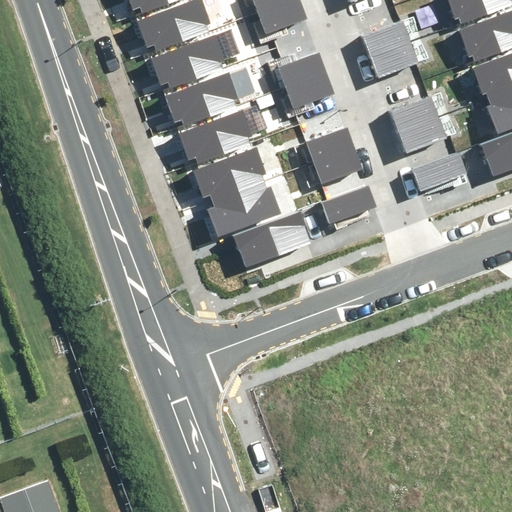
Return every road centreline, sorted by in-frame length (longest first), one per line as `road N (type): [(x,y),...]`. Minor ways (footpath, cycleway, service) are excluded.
road 1 (tertiary): [(176,364),(37,0)]
road 2 (residential): [(412,275),(312,0)]
road 3 (residential): [(176,364),(412,275)]
road 4 (tertiary): [(230,511),(176,364)]
